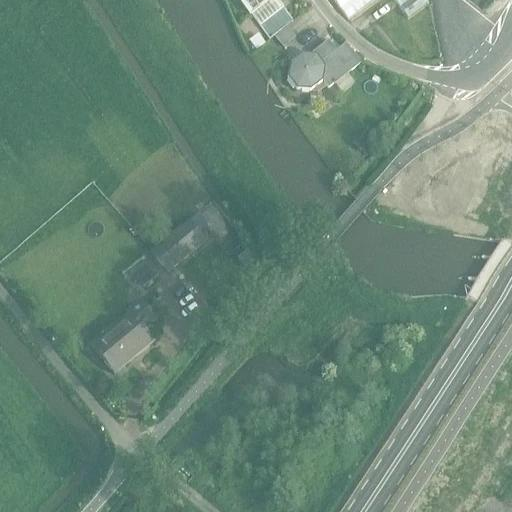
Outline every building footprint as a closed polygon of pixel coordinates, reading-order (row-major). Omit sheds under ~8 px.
[(237,0),(250,16),(271,0),(237,0)] [(331,0),(347,21),(375,0),(331,0)] [(427,6),(422,0),(392,0),(407,20),(427,6)] [(291,22),(283,12),(261,28),(269,40),(274,36),(274,35),(284,27),(291,22)] [(294,40),(284,27),(274,35),(274,36),(283,47),(294,40)] [(327,90),(359,65),(345,45),(335,53),(328,44),(311,58),(301,59),(290,69),(286,82),(296,94),(310,94),(321,86),(322,81),(327,90)] [(367,130),(361,137),(373,148),(379,140),(367,130)] [(167,272),(204,242),(187,222),(151,253),(167,272)] [(247,251),(237,259),(245,268),(255,260),(247,251)] [(142,330),(155,320),(140,302),(128,312),(131,316),(93,347),(115,374),(152,343),(142,330)]
